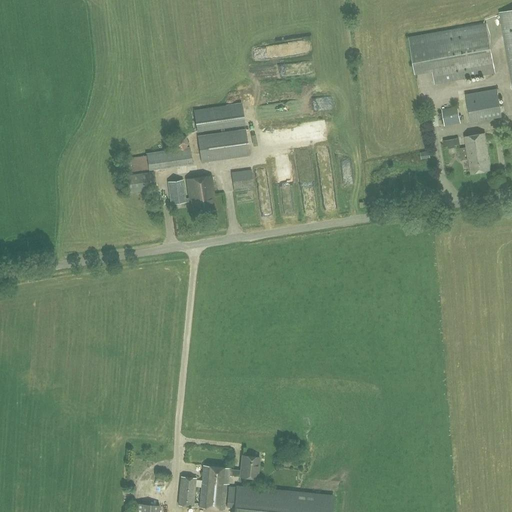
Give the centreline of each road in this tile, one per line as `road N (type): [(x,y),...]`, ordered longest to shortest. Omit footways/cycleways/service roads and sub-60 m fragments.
road 1 (unclassified): [(198,242),(511,193)]
road 2 (unclassified): [(198,242),(0,271)]
